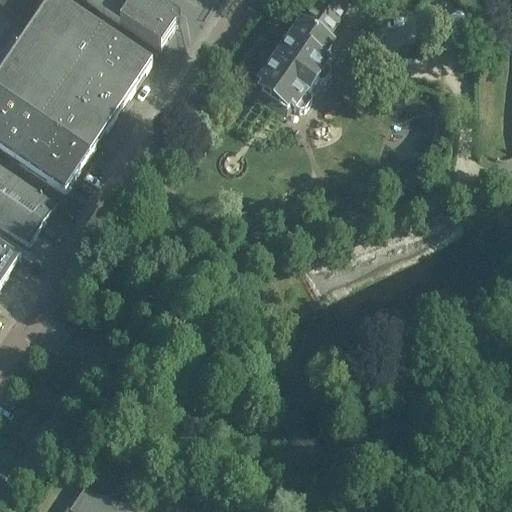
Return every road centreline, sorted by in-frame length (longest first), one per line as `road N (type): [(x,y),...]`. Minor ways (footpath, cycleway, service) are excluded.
road 1 (unclassified): [(0,366),(248,0)]
road 2 (unknown): [(358,227),(327,120),(334,88),(369,49),(435,61),(465,89),(476,186)]
